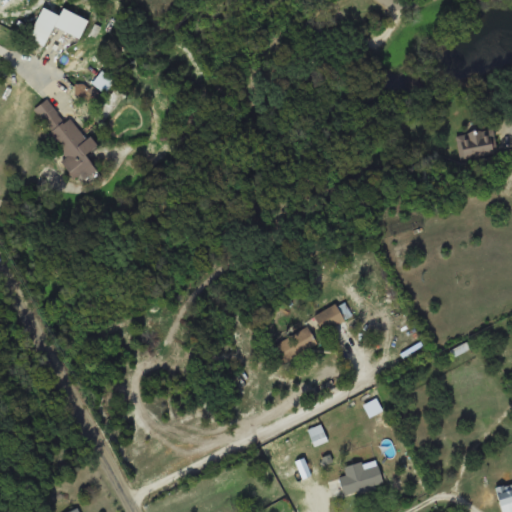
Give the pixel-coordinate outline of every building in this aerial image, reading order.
[(53,26),(81,39),(90,20),(61,7),(58,14),(41,7),(27,38),(44,45),(53,26)] [(92,81),(104,92),(114,81),(102,71),(92,81)] [(95,169),(83,153),(93,146),(73,115),(64,121),(49,98),(32,108),(80,179),(95,169)] [(463,160),(499,152),(493,126),(457,135),(463,160)] [(320,332),(344,321),(336,304),(312,314),(320,332)] [(273,343),(282,361),(316,343),(306,325),(273,343)] [(346,466),(347,474),(340,476),(343,493),(384,485),(379,465),(362,468),(361,463),(346,466)] [(500,511),(508,511),(511,511),(511,481),(492,488),(500,511)]
